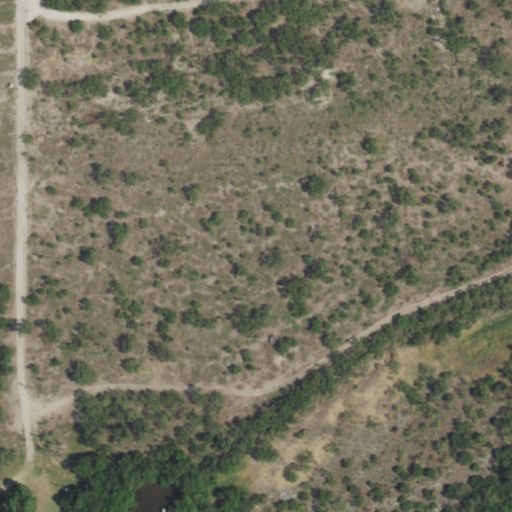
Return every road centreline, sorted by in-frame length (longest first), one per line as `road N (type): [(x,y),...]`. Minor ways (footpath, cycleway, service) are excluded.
road 1 (residential): [(0,496),(25,476),(21,0)]
road 2 (residential): [(25,476),(445,475)]
